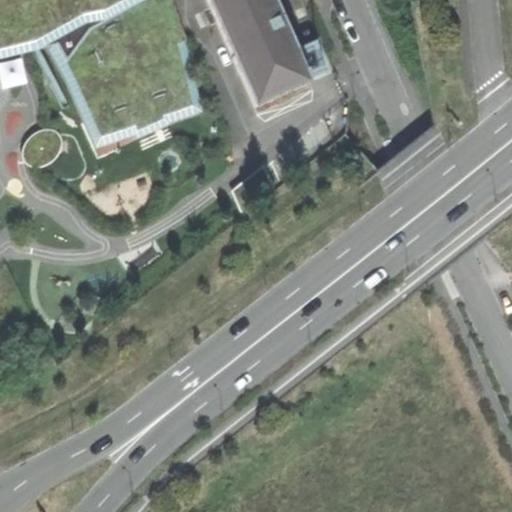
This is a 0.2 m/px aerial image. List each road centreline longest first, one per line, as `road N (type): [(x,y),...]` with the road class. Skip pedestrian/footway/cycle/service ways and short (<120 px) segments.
road 1 (unclassified): [(475,283),(349,0)]
road 2 (primary): [(210,376),(0,504)]
road 3 (primary): [(384,241),(210,376)]
road 4 (primary): [(99,511),(210,376)]
road 5 (primary): [(384,241),(511,140)]
